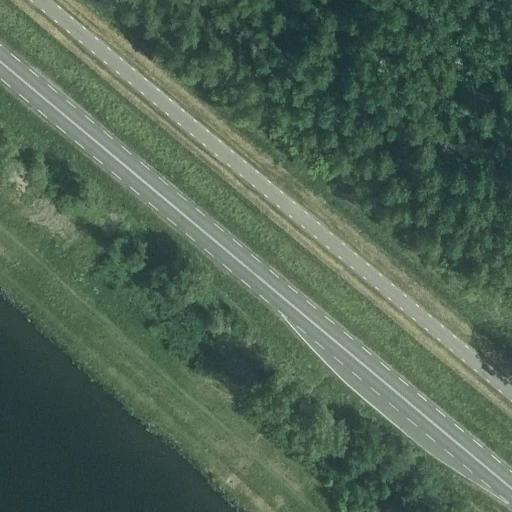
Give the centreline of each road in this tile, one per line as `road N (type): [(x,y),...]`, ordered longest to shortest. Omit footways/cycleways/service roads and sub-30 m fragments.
road 1 (primary): [(511,490),(0,62)]
road 2 (unclassified): [(511,394),(39,0)]
